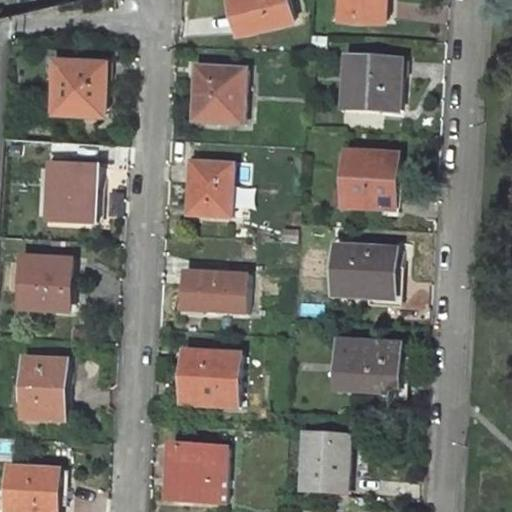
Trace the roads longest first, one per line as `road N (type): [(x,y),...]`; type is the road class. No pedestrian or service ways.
road 1 (residential): [(63,27),(157,35),(132,511)]
road 2 (residential): [(439,511),(472,0)]
road 3 (unknown): [(0,83),(2,52),(16,33),(41,24),(150,25),(157,35)]
